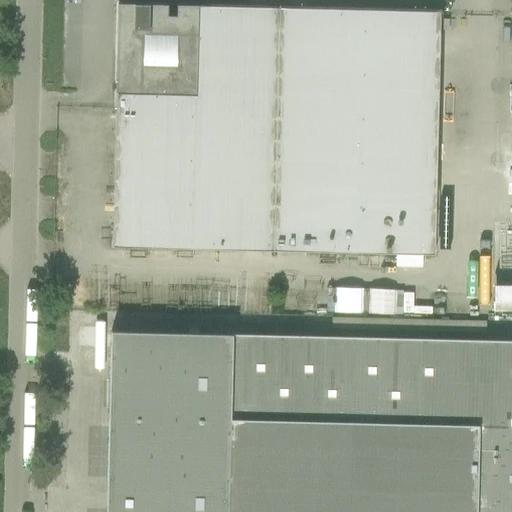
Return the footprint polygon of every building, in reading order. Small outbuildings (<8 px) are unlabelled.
[(272,251),(278,8),(176,6),(176,17),(167,17),(167,6),(117,4),(111,247),(272,251)] [(272,251),(396,254),(396,267),(422,267),(422,255),(433,255),(439,12),(278,8),(272,251)] [(468,314),(469,259),(438,258),(437,313),(468,314)] [(511,310),(511,284),(496,284),(496,311),(511,310)] [(414,290),(365,289),(364,312),(414,313),(414,290)] [(511,511),(511,340),(110,332),(105,511),(511,511)] [(85,337),(84,351),(100,352),(100,338),(85,337)]
